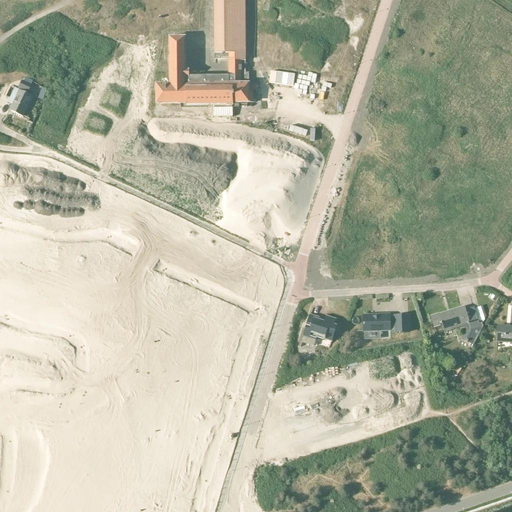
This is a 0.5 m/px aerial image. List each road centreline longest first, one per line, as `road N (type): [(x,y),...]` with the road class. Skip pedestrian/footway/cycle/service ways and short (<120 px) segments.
road 1 (unknown): [(0,231),(148,278),(137,511)]
road 2 (unclassified): [(292,295),(387,0)]
road 3 (unclassified): [(226,511),(292,295)]
road 4 (residential): [(292,295),(493,279)]
